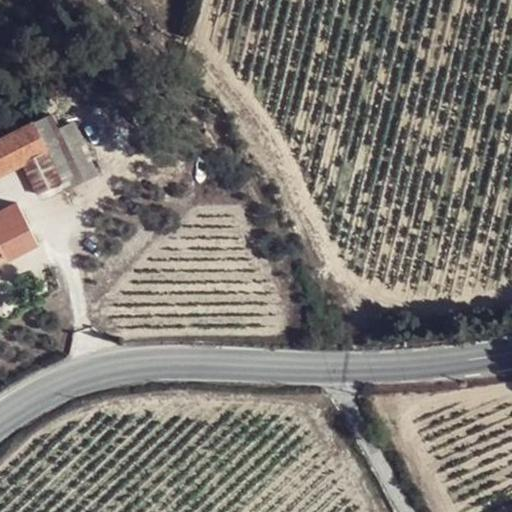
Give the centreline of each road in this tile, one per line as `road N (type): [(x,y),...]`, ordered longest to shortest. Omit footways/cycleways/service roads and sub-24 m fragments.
road 1 (primary): [(342,368),(185,360),(108,366),(0,416)]
road 2 (primary): [(511,355),(342,368)]
road 3 (residential): [(342,368),(350,410),(405,511)]
